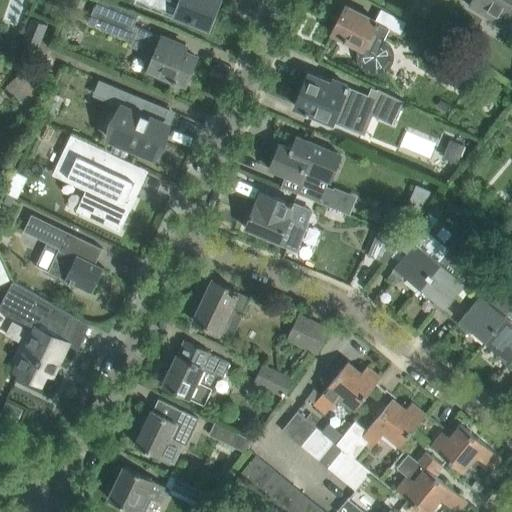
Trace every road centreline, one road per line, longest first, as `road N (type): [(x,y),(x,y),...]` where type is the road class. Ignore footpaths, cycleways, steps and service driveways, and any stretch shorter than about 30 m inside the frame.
road 1 (residential): [(511,438),(356,311),(185,238)]
road 2 (residential): [(61,489),(185,238)]
road 3 (residential): [(185,238),(281,0)]
